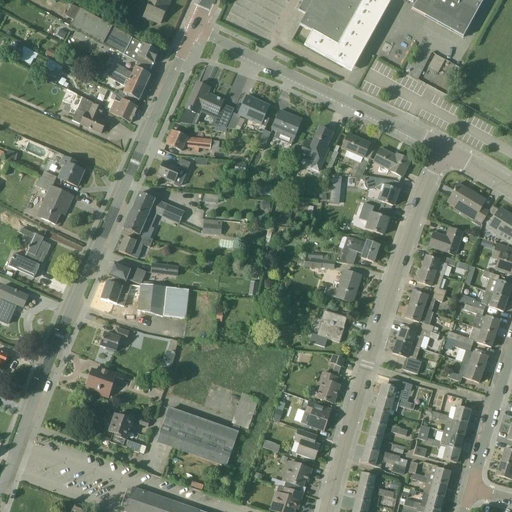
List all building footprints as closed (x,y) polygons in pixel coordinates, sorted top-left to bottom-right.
[(151,0),(144,17),(160,24),(170,0),(151,0)] [(413,0),(414,0),(416,2),(412,10),(463,38),(483,0),(303,0),(298,11),(305,15),(299,26),(312,32),(305,45),(349,68),(385,0),(413,0)] [(71,27),(138,63),(151,70),(153,64),(153,65),(154,63),(154,64),(159,54),(158,54),(159,53),(143,45),(72,6),(66,17),(74,22),(71,27)] [(67,34),(60,30),(57,36),(64,40),(67,34)] [(417,44),(411,56),(417,59),(419,55),(425,58),(429,51),(417,44)] [(18,58),(25,62),(30,51),(24,48),(18,58)] [(57,60),(60,53),(50,48),(46,54),(57,60)] [(53,72),(55,68),(57,65),(50,61),(46,68),(53,72)] [(151,70),(138,63),(133,73),(128,70),(128,69),(113,61),(109,67),(111,68),(110,71),(143,89),(149,75),(148,74),(151,70)] [(127,103),(129,98),(139,101),(143,89),(110,71),(107,76),(121,83),(116,98),(121,100),(127,103)] [(222,104),(223,101),(207,94),(209,89),(198,83),(191,99),(186,110),(187,110),(181,124),(195,126),(201,113),(220,121),(216,128),(226,128),(232,113),(234,110),(222,104)] [(108,92),(100,88),(98,92),(105,96),(108,92)] [(269,106),(261,102),(260,105),(246,98),(238,116),(232,113),(226,128),(235,129),(241,117),(260,126),(257,131),(263,134),(264,131),(269,119),(264,117),(269,106)] [(82,99),(72,121),(101,134),(106,123),(99,120),(100,117),(101,117),(105,109),(82,99)] [(114,102),(110,112),(109,114),(130,124),(137,108),(127,103),(121,100),(119,104),(114,102)] [(271,130),(272,131),(272,130),(277,132),(274,137),(291,145),(302,120),(300,122),(290,117),(290,115),(280,111),(271,130)] [(306,140),(297,160),(298,160),(299,158),(313,164),(312,167),(319,170),(324,160),(321,158),(322,155),(323,155),(333,134),(320,128),(313,143),(306,140)] [(270,134),(264,131),(263,134),(256,148),(262,151),(270,134)] [(216,141),(211,141),(188,138),(172,132),(166,145),(182,151),(184,146),(195,147),(194,151),(199,152),(199,148),(215,149),(216,141)] [(348,135),(341,149),(347,152),(344,157),(355,162),(349,177),(361,178),(362,176),(369,160),(364,158),(370,144),(348,135)] [(380,149),(374,163),(380,166),(377,171),(377,172),(377,173),(378,174),(379,174),(386,175),(389,171),(402,178),(410,162),(397,155),(395,157),(380,149)] [(6,160),(15,163),(18,153),(8,151),(6,160)] [(78,163),(64,157),(60,166),(63,167),(58,179),(78,187),(84,172),(75,168),(78,163)] [(164,162),(158,176),(174,183),(181,167),(188,170),(191,163),(180,158),(176,167),(164,162)] [(234,173),(245,174),(246,165),(235,163),(234,173)] [(42,177),(54,183),(57,176),(45,171),(42,177)] [(378,201),(383,203),(393,207),(399,189),(393,186),(395,181),(362,176),(361,178),(366,182),(366,183),(365,184),(365,185),(365,186),(366,187),(366,188),(367,189),(368,190),(369,190),(370,190),(371,190),(372,190),(373,190),(374,189),(375,189),(376,188),(376,187),(382,191),(378,201)] [(54,183),(42,177),(40,177),(36,186),(48,192),(43,204),(49,207),(47,212),(44,211),(41,219),(55,225),(64,207),(68,209),(73,197),(52,188),(54,183)] [(329,205),(339,206),(342,178),(332,177),(329,205)] [(481,225),(488,213),(489,212),(481,207),(485,201),(485,200),(484,202),(465,191),(466,189),(458,184),(453,192),(454,192),(448,203),(455,207),(457,205),(476,216),(473,220),(481,225)] [(20,205),(23,192),(11,189),(7,202),(20,205)] [(167,206),(139,194),(134,204),(150,211),(149,211),(150,212),(162,217),(167,206)] [(202,210),(216,211),(217,195),(203,194),(202,210)] [(134,204),(123,229),(139,236),(145,222),(150,212),(149,211),(150,211),(134,204)] [(367,208),(355,207),(353,221),(362,222),(368,222),(371,223),(368,230),(366,229),(365,230),(383,236),(388,219),(371,213),(371,215),(367,214),(367,208)] [(492,207),(489,212),(488,213),(495,217),(488,228),(498,235),(500,232),(511,239),(511,218),(509,217),(510,216),(500,209),(499,211),(492,207)] [(291,215),(283,211),(280,219),(288,222),(291,215)] [(222,227),(203,225),(202,235),(221,237),(222,227)] [(433,233),(429,247),(443,251),(443,252),(454,256),(462,232),(451,228),(449,234),(448,234),(446,238),(433,233)] [(16,271),(18,268),(35,276),(40,266),(39,265),(44,254),(47,255),(50,246),(42,243),(44,238),(21,229),(19,233),(32,239),(23,259),(14,254),(8,267),(16,271)] [(138,236),(136,242),(125,237),(119,252),(137,259),(143,246),(150,249),(153,240),(139,236),(138,236)] [(343,253),(339,264),(353,266),(357,253),(362,255),(361,259),(373,263),(379,246),(367,242),(366,244),(351,239),(348,238),(343,253)] [(496,267),(511,272),(511,270),(511,257),(506,256),(508,248),(497,244),(492,258),(499,260),(496,267)] [(443,263),(440,262),(425,257),(421,270),(435,275),(443,277),(447,265),(454,268),(456,262),(445,258),(443,263)] [(327,262),(308,259),(304,259),(303,268),(321,270),(321,268),(333,270),(334,263),(327,262)] [(469,266),(456,262),(454,268),(467,272),(469,266)] [(127,280),(141,286),(146,273),(131,267),(130,270),(114,263),(109,276),(125,283),(127,280)] [(152,264),(150,274),(177,278),(178,268),(152,264)] [(469,267),(467,273),(473,275),(475,269),(469,267)] [(443,277),(435,275),(421,270),(416,283),(431,288),(431,287),(434,288),(433,294),(444,297),(446,292),(439,289),(443,277)] [(361,277),(344,271),(336,298),(352,303),(361,277)] [(496,276),(484,272),(483,277),(494,281),(496,276)] [(511,286),(497,281),(495,286),(490,284),(488,284),(486,292),(508,299),(511,286)] [(128,295),(140,296),(141,288),(123,285),(122,287),(107,282),(100,300),(116,305),(124,308),(128,295)] [(258,284),(250,283),(249,292),(256,293),(258,284)] [(16,292),(2,286),(0,291),(0,297),(2,298),(0,301),(0,321),(7,325),(16,305),(23,308),(28,298),(17,293),(17,292),(16,291),(16,292)] [(140,296),(138,312),(162,318),(185,321),(187,310),(188,290),(165,288),(141,286),(141,288),(140,296)] [(435,301),(442,303),(444,297),(433,294),(431,299),(427,298),(428,297),(413,292),(409,305),(423,310),(431,313),(435,301)] [(475,302),(473,307),(484,311),(486,306),(489,307),(489,308),(503,312),(508,299),(486,292),(482,304),(475,302)] [(423,310),(409,305),(404,318),(419,323),(423,310)] [(482,316),(484,311),(473,307),(465,305),(463,311),(480,316),(475,328),(495,335),(500,322),(482,316)] [(317,336),(312,335),(309,343),(325,348),(327,340),(339,344),(343,332),(347,319),(325,311),(322,321),(317,336)] [(420,329),(432,334),(434,328),(422,324),(420,329)] [(115,352),(120,339),(125,341),(128,333),(116,328),(114,337),(105,334),(100,347),(106,349),(106,350),(114,353),(114,351),(115,352)] [(411,346),(412,346),(416,333),(401,328),(397,341),(411,346)] [(495,335),(475,328),(473,328),(470,335),(469,340),(456,335),(455,341),(472,347),(474,342),(477,343),(491,348),(495,335)] [(432,334),(420,329),(418,335),(430,339),(437,341),(439,336),(436,335),(432,334)] [(178,343),(171,340),(167,352),(174,354),(178,343)] [(392,354),(406,359),(407,359),(407,358),(412,346),(411,346),(397,341),(392,354)] [(470,353),(472,347),(455,341),(453,347),(466,351),(462,363),(464,364),(469,366),(483,371),(488,358),(473,353),(473,354),(470,353)] [(0,364),(1,363),(4,365),(8,355),(0,351),(0,364)] [(333,365),(335,366),(340,368),(342,368),(344,360),(332,356),(329,364),(333,365)] [(407,359),(406,359),(402,370),(417,375),(422,363),(407,358),(407,359)] [(165,361),(161,370),(169,373),(172,363),(165,361)] [(483,371),(469,366),(464,379),(479,384),(483,371)] [(109,399),(115,383),(121,385),(124,377),(99,369),(98,373),(92,371),(86,388),(97,392),(96,395),(109,399)] [(338,378),(323,373),(321,380),(323,381),(317,399),(333,404),(337,392),(336,391),(338,385),(335,384),(338,378)] [(460,383),(462,378),(462,377),(459,376),(458,376),(451,373),(449,379),(460,383)] [(410,393),(413,386),(390,378),(388,386),(397,389),(410,393)] [(383,385),(379,398),(393,402),(397,389),(383,385)] [(233,425),(250,430),(260,400),(244,394),(233,425)] [(399,404),(393,402),(379,398),(376,411),(390,415),(391,411),(397,412),(398,407),(406,409),(408,403),(400,401),(399,404)] [(323,432),(331,410),(309,402),(305,414),(311,416),(307,426),(323,432)] [(229,466),(240,432),(170,408),(159,443),(229,466)] [(457,408),(453,421),(467,424),(470,411),(457,408)] [(273,420),(280,422),(283,413),(276,410),(273,420)] [(386,428),(390,415),(376,411),(372,424),(386,428)] [(119,428),(129,432),(135,417),(127,414),(127,415),(123,414),(121,417),(115,415),(112,424),(119,427),(119,428)] [(150,422),(146,421),(140,419),(138,424),(148,428),(150,422)] [(446,423),(445,422),(443,432),(463,437),(467,424),(453,421),(447,419),(446,423)] [(129,432),(119,428),(119,427),(112,424),(109,432),(113,434),(110,443),(139,453),(141,446),(125,440),(126,438),(129,432)] [(386,428),(372,424),(368,437),(382,441),(386,428)] [(314,444),(316,437),(298,430),(294,442),(300,444),(296,455),(314,461),(319,446),(314,444)] [(440,445),(446,447),(460,451),(463,437),(443,432),(440,442),(441,443),(440,445)] [(378,454),(382,441),(368,437),(364,450),(378,454)] [(262,449),(270,451),(272,444),(265,441),(262,449)] [(439,449),(440,445),(441,443),(440,442),(433,441),(432,447),(439,449)] [(395,446),(393,452),(402,455),(404,449),(395,446)] [(426,450),(416,447),(413,455),(424,458),(426,450)] [(456,464),(460,451),(446,447),(443,460),(456,464)] [(500,463),(511,466),(511,451),(504,449),(500,463)] [(383,456),(378,454),(364,450),(361,463),(380,469),(382,463),(383,459),(390,461),(392,455),(384,453),(383,456)] [(405,469),(407,462),(399,459),(398,463),(397,466),(405,469)] [(408,473),(412,474),(415,475),(418,464),(411,462),(408,473)] [(286,473),(285,473),(282,482),(285,483),(283,489),(288,490),(298,494),(300,488),(301,488),(304,482),(306,483),(311,471),(290,463),(286,473)] [(511,466),(500,463),(496,476),(511,480),(511,466)] [(403,475),(405,469),(397,466),(394,465),(392,473),(402,476),(403,475)] [(450,473),(436,469),(432,482),(447,486),(450,473)] [(359,487),(372,490),(375,477),(362,474),(359,487)] [(423,494),(443,499),(447,486),(432,482),(427,481),(426,484),(423,494)] [(399,484),(391,482),(390,489),(398,491),(399,484)] [(200,511),(201,510),(133,487),(125,511),(126,511),(200,511)] [(359,487),(355,500),(369,504),(372,490),(359,487)] [(302,495),(298,494),(288,490),(285,497),(276,493),(269,511),(270,511),(293,511),(297,503),(299,504),(302,495)] [(420,507),(437,511),(439,511),(443,499),(423,494),(421,504),(420,507)] [(367,511),(369,504),(355,500),(352,511),(367,511)] [(412,508),(413,502),(406,500),(405,503),(404,506),(412,508)] [(421,504),(413,502),(412,508),(416,509),(419,510),(420,507),(421,504)] [(84,511),(86,508),(73,503),(70,511),(74,511),(84,511)]
